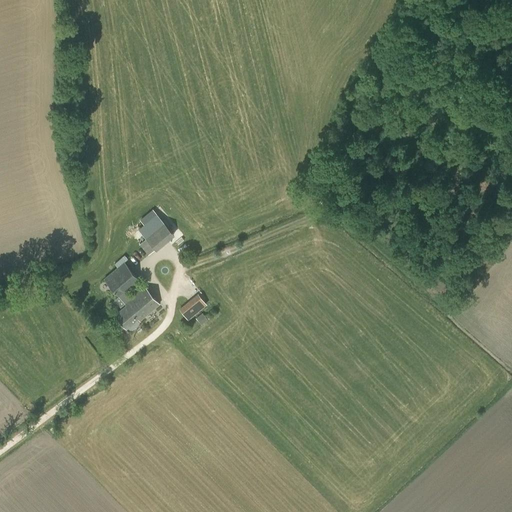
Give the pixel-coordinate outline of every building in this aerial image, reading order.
[(154,250),(146,241),(141,245),(149,255),(154,250)] [(118,297),(122,294),(139,280),(123,261),(103,278),(118,297)] [(126,328),(128,327),(129,329),(132,329),(138,324),(138,321),(136,319),(137,319),(139,321),(159,304),(143,285),(127,299),(122,294),(118,297),(123,303),(125,305),(114,314),(126,328)] [(188,319),(195,313),(187,302),(180,308),(188,319)] [(197,318),(202,324),(208,319),(204,313),(197,318)]
